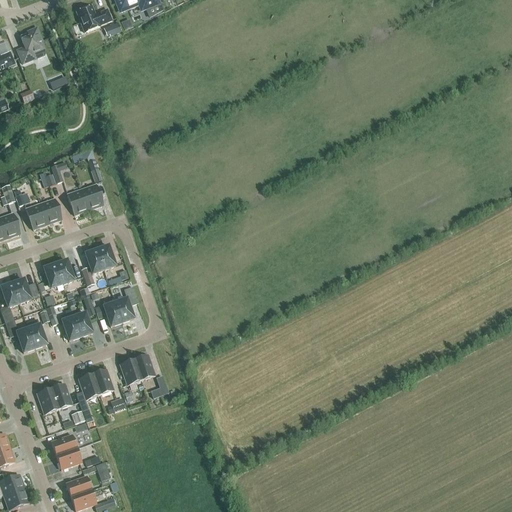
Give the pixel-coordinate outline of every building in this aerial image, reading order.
[(114,0),(120,13),(128,9),(131,10),(135,8),(136,6),(138,6),(141,12),(146,10),(149,19),(162,12),(159,5),(156,0),(114,0)] [(80,10),(79,12),(76,14),(84,34),(99,28),(99,27),(111,22),(107,11),(95,16),(91,8),(88,9),(86,8),(80,10)] [(118,24),(109,28),(113,37),(121,33),(118,24)] [(30,56),(35,54),(37,60),(44,57),(45,54),(41,43),(42,42),(36,29),(26,33),(27,35),(19,38),(24,49),(16,52),(22,66),(33,62),(30,56)] [(0,71),(14,65),(9,54),(0,57),(0,71)] [(64,79),(50,85),(52,91),(67,85),(64,79)] [(24,105),(34,101),(33,100),(30,92),(20,96),(23,105),(24,105)] [(8,111),(3,99),(0,99),(0,114),(8,111)] [(51,169),(57,185),(63,183),(57,167),(51,169)] [(90,173),(94,185),(102,183),(98,171),(97,170),(90,173)] [(55,186),(52,176),(46,179),(49,188),(55,186)] [(103,208),(95,187),(81,192),(89,213),(103,208)] [(7,206),(15,203),(10,191),(2,194),(7,206)] [(74,218),(89,213),(81,192),(67,197),(74,218)] [(18,208),(25,206),(22,196),(14,199),(18,208)] [(54,201),(40,206),(47,227),(61,223),(54,201)] [(40,206),(26,211),(33,232),(47,227),(40,206)] [(12,216),(0,219),(0,227),(5,242),(20,237),(12,216)] [(108,248),(96,252),(102,273),(115,268),(108,248)] [(92,276),(102,273),(96,252),(85,256),(92,276)] [(66,262),(53,267),(60,287),(74,283),(66,262)] [(53,267),(43,270),(50,291),(60,287),(53,267)] [(84,280),(89,278),(86,270),(81,272),(84,280)] [(121,273),(122,278),(110,281),(111,285),(131,281),(129,271),(121,273)] [(24,282),(12,285),(19,306),(31,302),(24,282)] [(7,310),(19,306),(12,285),(0,290),(7,310)] [(131,307),(137,305),(132,290),(126,292),(131,307)] [(97,294),(90,296),(92,302),(99,300),(97,294)] [(83,301),(87,312),(93,310),(88,299),(83,301)] [(126,301),(113,305),(121,325),(133,321),(126,301)] [(121,325),(113,305),(103,309),(110,329),(121,325)] [(104,319),(101,307),(94,310),(98,321),(104,319)] [(39,314),(43,325),(49,323),(45,312),(39,314)] [(59,325),(55,315),(48,318),(51,328),(59,325)] [(85,315),(72,319),(79,340),(92,335),(85,315)] [(10,316),(3,319),(5,324),(12,322),(10,316)] [(79,340),(72,319),(62,323),(69,343),(79,340)] [(39,327),(27,331),(34,351),(46,347),(39,327)] [(17,336),(23,355),(34,351),(27,331),(16,335),(14,328),(7,331),(10,339),(17,336)] [(148,357),(133,362),(141,383),(155,378),(148,357)] [(119,367),(127,388),(141,383),(133,362),(119,367)] [(106,372),(92,377),(99,398),(113,393),(106,372)] [(92,377),(78,382),(85,403),(99,398),(92,377)] [(50,391),(58,412),(72,407),(64,386),(50,391)] [(166,388),(150,394),(153,400),(168,395),(166,388)] [(36,396),(43,417),(58,412),(50,391),(36,396)] [(130,393),(124,395),(127,402),(133,400),(130,393)] [(113,414),(114,416),(126,412),(122,401),(110,405),(111,407),(113,414)] [(81,414),(88,411),(85,403),(78,405),(81,414)] [(70,418),(74,428),(84,424),(81,414),(70,418)] [(0,453),(9,450),(4,436),(0,437),(0,453)] [(50,444),(55,458),(76,451),(71,437),(50,444)] [(0,469),(14,465),(9,450),(0,453),(0,469)] [(76,451),(55,458),(60,472),(81,465),(76,451)] [(90,461),(92,467),(104,463),(101,457),(90,461)] [(104,464),(95,468),(98,475),(106,471),(104,464)] [(0,490),(3,499),(24,491),(19,477),(0,483),(0,490)] [(70,500),(91,492),(86,478),(65,486),(70,500)] [(112,485),(114,494),(120,493),(118,483),(112,485)] [(9,511),(29,505),(24,491),(3,499),(7,511),(9,511)] [(91,492),(70,500),(74,511),(80,511),(96,507),(91,492)] [(112,501),(103,504),(105,511),(115,507),(112,501)]
